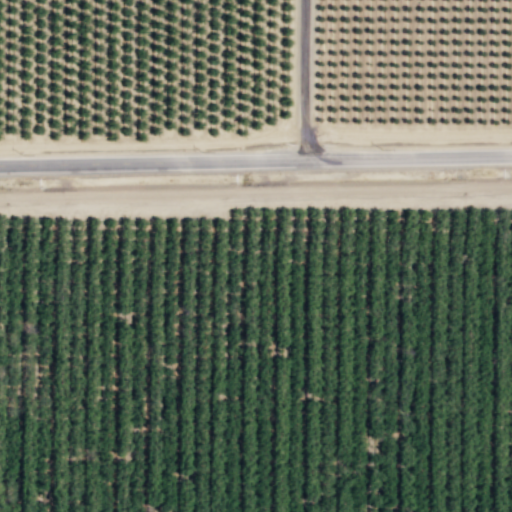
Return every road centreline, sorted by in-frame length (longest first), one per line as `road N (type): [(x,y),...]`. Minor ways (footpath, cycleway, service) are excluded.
road 1 (tertiary): [(511,154),(0,164)]
road 2 (track): [(511,188),(0,196)]
road 3 (track): [(301,118),(278,133),(231,142),(0,145)]
road 4 (track): [(302,0),(301,118),(313,159)]
